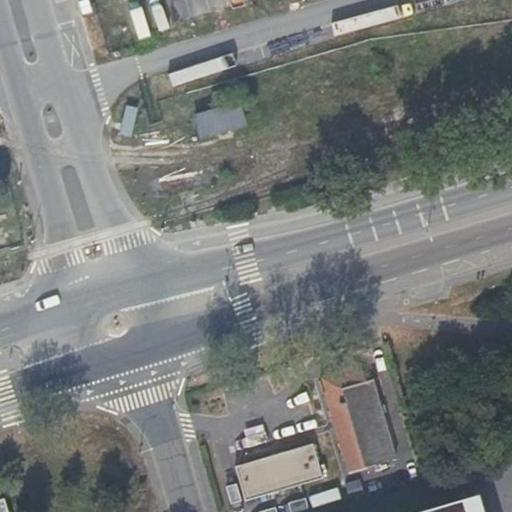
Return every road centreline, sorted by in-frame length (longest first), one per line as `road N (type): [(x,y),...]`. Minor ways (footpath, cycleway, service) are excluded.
road 1 (secondary): [(135,355),(511,236)]
road 2 (secondary): [(511,191),(132,290)]
road 3 (unclassified): [(19,90),(78,308)]
road 4 (unclassified): [(132,290),(66,90)]
road 5 (unclassified): [(135,355),(187,511)]
road 6 (secondary): [(0,395),(135,355)]
